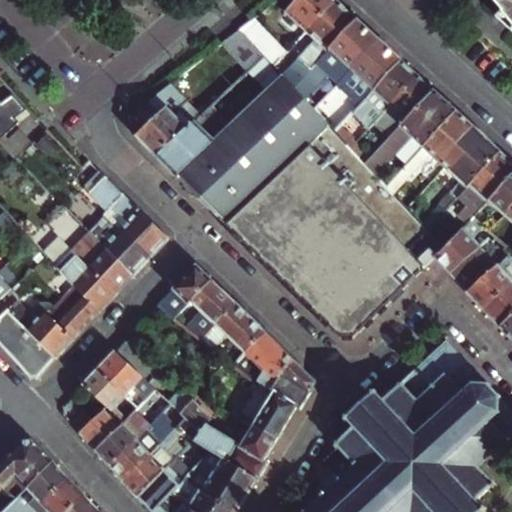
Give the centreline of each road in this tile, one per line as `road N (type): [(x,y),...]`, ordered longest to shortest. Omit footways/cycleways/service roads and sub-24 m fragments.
road 1 (residential): [(198,237),(30,409)]
road 2 (residential): [(343,379),(444,299),(511,375)]
road 3 (residential): [(343,379),(198,237)]
road 4 (residential): [(198,237),(125,164),(87,95)]
road 5 (residential): [(393,19),(511,127)]
road 6 (residential): [(262,511),(343,379)]
road 7 (residential): [(87,95),(203,0)]
road 8 (residential): [(126,511),(30,409)]
road 9 (residential): [(87,95),(1,0)]
